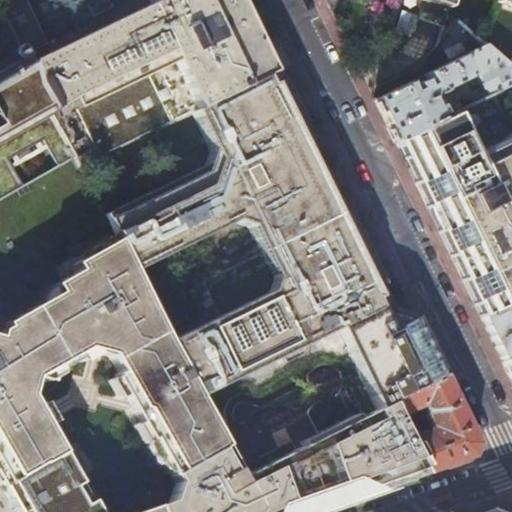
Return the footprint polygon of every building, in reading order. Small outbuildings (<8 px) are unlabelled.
[(273,72),(237,0),(160,0),(157,2),(158,4),(149,9),(153,19),(55,68),(49,57),(28,68),(34,88),(74,159),(72,160),(77,170),(189,114),(273,72)] [(511,0),(452,0),(450,8),(448,14),(484,45),(511,70),(511,0)] [(153,19),(149,9),(49,57),(55,68),(153,19)] [(0,12),(0,200),(72,160),(74,159),(34,88),(28,68),(27,65),(2,12),(0,12)] [(511,84),(511,70),(484,45),(374,100),(386,124),(395,142),(443,118),(433,96),(442,90),(441,89),(472,73),(485,98),(511,84)] [(460,54),(456,45),(441,53),(446,62),(451,59),(460,54)] [(276,78),(273,72),(189,114),(207,152),(203,168),(297,123),(292,112),(286,114),(283,107),(288,104),(288,102),(282,105),(270,80),(276,78)] [(443,118),(395,142),(407,168),(417,187),(442,239),(466,288),(474,304),(482,319),(511,304),(511,231),(508,224),(511,221),(511,133),(474,152),(454,113),(443,118)] [(307,143),(297,123),(203,168),(102,217),(114,242),(123,261),(130,275),(228,227),(246,232),(258,257),(216,278),(212,282),(209,285),(207,289),(206,294),(206,298),(217,320),(165,346),(168,352),(266,301),(259,286),(351,235),(326,181),(319,168),(315,171),(302,145),(307,143)] [(360,252),(351,235),(259,286),(266,301),(273,315),(307,297),(351,274),(348,269),(359,263),(355,255),(360,252)] [(123,261),(114,242),(71,267),(75,274),(51,288),(55,297),(2,327),(3,330),(32,313),(123,261)] [(0,430),(34,411),(25,394),(28,386),(36,388),(97,353),(105,356),(121,383),(116,385),(164,470),(166,473),(219,444),(218,443),(195,402),(196,401),(168,352),(165,346),(153,322),(130,275),(123,261),(32,313),(3,330),(4,330),(0,332),(0,430)] [(366,277),(359,263),(348,269),(351,274),(307,297),(273,315),(283,336),(376,287),(366,277)] [(388,312),(376,287),(283,336),(292,354),(335,333),(337,336),(351,329),(388,312)] [(273,315),(266,301),(168,352),(196,401),(292,354),(283,336),(273,315)] [(511,304),(482,319),(493,342),(503,362),(511,357),(511,304)] [(394,325),(388,312),(351,329),(388,404),(442,377),(427,346),(419,330),(401,322),(394,325)] [(388,404),(351,329),(337,336),(374,411),(388,404)] [(511,357),(503,362),(511,381),(511,357)] [(442,377),(388,404),(396,420),(419,409),(422,414),(416,417),(420,424),(423,423),(427,430),(406,440),(423,477),(470,460),(472,455),(475,446),(458,411),(442,377)] [(388,404),(374,411),(365,415),(331,432),(363,498),(409,482),(423,477),(406,440),(396,420),(388,404)] [(34,411),(0,430),(0,488),(37,466),(51,458),(59,454),(34,411)] [(364,412),(329,429),(331,432),(365,415),(364,412)] [(295,445),(297,449),(331,432),(329,429),(295,445)] [(297,449),(239,478),(257,511),(321,511),(363,498),(331,432),(297,449)] [(219,444),(166,473),(172,485),(164,489),(171,501),(176,511),(257,511),(239,478),(238,478),(219,444)] [(69,448),(59,454),(51,458),(81,511),(101,511),(104,511),(69,448)] [(37,466),(0,488),(13,511),(65,511),(62,506),(55,509),(37,476),(41,473),(37,466)] [(363,498),(321,511),(336,511),(410,486),(409,482),(363,498)] [(117,511),(176,511),(171,501),(164,489),(117,511)]
